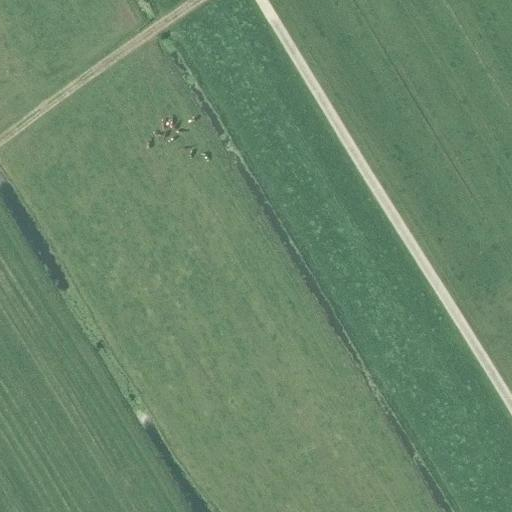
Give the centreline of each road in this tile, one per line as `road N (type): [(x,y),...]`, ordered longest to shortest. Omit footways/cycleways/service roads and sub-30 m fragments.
road 1 (track): [(260,0),(511,412)]
road 2 (track): [(201,0),(0,137)]
